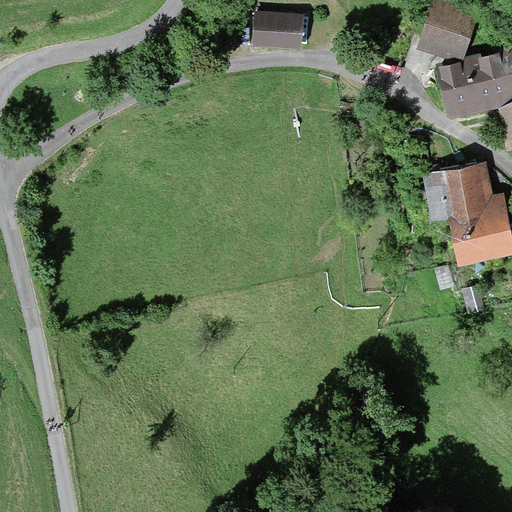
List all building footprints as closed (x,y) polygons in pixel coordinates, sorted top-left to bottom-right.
[(450,0),(433,0),(419,41),(437,49),(443,45),(462,51),(476,9),(450,0)] [(305,10),(256,7),(254,41),(303,43),(305,10)] [(511,100),(511,44),(439,57),(448,110),(454,112),(499,103),(511,100)] [(511,100),(499,103),(506,144),(511,143),(511,100)] [(450,206),(458,252),(510,243),(501,194),(489,197),(483,162),(427,171),(434,209),(450,206)]
